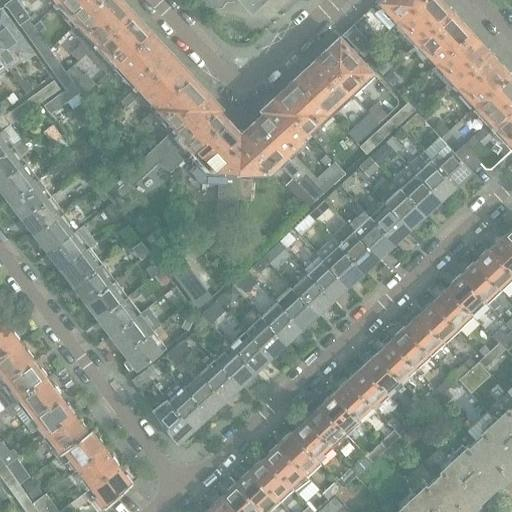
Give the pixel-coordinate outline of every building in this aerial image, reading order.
[(28,16),(16,0),(12,0),(6,5),(18,23),(27,17),(28,16)] [(42,0),(43,0),(54,0),(57,5),(76,25),(102,0),(42,0)] [(102,0),(76,25),(70,31),(82,44),(71,54),(78,62),(87,53),(106,74),(116,64),(151,32),(131,11),(121,0),(102,0)] [(242,0),(249,7),(248,8),(251,11),(258,5),(258,4),(261,0),(242,0)] [(400,20),(421,0),(379,0),(377,2),(381,7),(382,6),(391,16),(394,13),(400,20)] [(471,32),(455,14),(441,0),(421,0),(400,20),(439,61),(471,32)] [(0,67),(30,46),(2,8),(1,7),(0,8),(0,67)] [(22,29),(31,23),(28,18),(19,24),(22,29)] [(361,19),(354,25),(360,32),(367,25),(361,19)] [(26,33),(34,27),(31,23),(22,29),(26,33)] [(373,47),(353,26),(344,34),(344,35),(364,56),(373,47)] [(29,38),(37,32),(34,27),(26,33),(29,38)] [(32,42),(40,36),(37,32),(29,38),(32,42)] [(151,32),(116,64),(136,86),(156,107),(191,75),(171,53),(151,32)] [(509,73),(493,56),(471,32),(439,61),(477,103),(509,73)] [(35,46),(43,41),(40,36),(32,42),(35,46)] [(318,57),(297,77),(329,112),(351,93),(373,72),(339,37),(318,57)] [(38,51),(46,45),(43,41),(35,46),(38,51)] [(42,55),(50,50),(46,45),(38,51),(42,55)] [(45,60),(53,54),(50,50),(42,55),(45,60)] [(48,64),(56,59),(53,54),(45,60),(48,64)] [(392,67),(383,56),(373,66),(383,76),(392,67)] [(51,69),(59,63),(56,59),(48,64),(51,69)] [(54,73),(62,67),(59,63),(51,69),(54,73)] [(73,66),(66,73),(69,76),(72,81),(79,91),(83,96),(95,84),(85,73),(82,75),(80,73),(73,66)] [(57,77),(65,72),(62,67),(54,73),(57,77)] [(24,82),(16,72),(14,73),(10,68),(8,70),(26,95),(33,89),(26,81),(24,82)] [(399,79),(390,71),(384,78),(392,86),(399,79)] [(61,82),(68,76),(65,72),(57,77),(61,82)] [(511,76),(509,73),(477,103),(497,123),(491,129),(511,151),(511,149),(511,76)] [(167,135),(123,177),(130,184),(156,160),(170,170),(169,172),(170,173),(183,160),(175,151),(183,143),(184,143),(192,152),(227,120),(218,110),(221,107),(209,95),(191,75),(156,107),(141,121),(146,127),(153,120),(167,135)] [(74,84),(68,76),(61,82),(66,90),(74,84)] [(265,112),(256,120),(288,155),(291,152),(302,142),(300,139),(308,132),(329,112),(297,77),(275,97),(262,109),(265,112)] [(59,89),(53,81),(47,85),(53,94),(59,89)] [(53,94),(47,85),(41,90),(47,98),(53,94)] [(440,100),(448,92),(444,87),(435,95),(440,100)] [(47,98),(41,90),(35,94),(41,103),(47,98)] [(126,105),(135,96),(130,92),(122,100),(126,105)] [(13,93),(6,98),(11,105),(18,100),(13,93)] [(41,103),(35,94),(28,99),(34,107),(37,105),(41,103)] [(63,104),(58,96),(53,99),(59,108),(63,104)] [(6,98),(0,102),(0,109),(2,112),(11,105),(6,98)] [(34,107),(28,99),(22,103),(28,112),(34,107)] [(59,108),(53,99),(48,103),(54,111),(59,108)] [(103,117),(112,108),(105,101),(96,110),(103,117)] [(28,112),(22,103),(16,108),(22,116),(28,112)] [(54,111),(48,103),(43,106),(49,115),(54,111)] [(415,110),(408,103),(404,106),(411,114),(415,110)] [(411,114),(404,106),(400,110),(407,118),(411,114)] [(22,116),(16,108),(10,112),(16,121),(22,116)] [(407,118),(400,110),(396,114),(402,121),(407,118)] [(16,121),(10,112),(4,116),(4,117),(10,125),(16,121)] [(405,133),(421,119),(416,113),(400,128),(405,133)] [(402,121),(396,114),(392,118),(398,125),(402,121)] [(398,125),(392,118),(387,121),(394,129),(398,125)] [(200,160),(190,170),(202,183),(220,183),(218,218),(237,219),(238,199),(239,179),(239,171),(270,172),(278,164),(291,178),(314,202),(327,190),(316,179),(291,152),(288,155),(256,120),(248,127),(248,132),(244,131),(240,131),(237,131),(234,131),(232,131),(233,126),(227,120),(192,152),(200,160)] [(394,129),(387,121),(383,125),(390,133),(394,129)] [(357,143),(371,130),(363,122),(349,135),(357,143)] [(0,155),(20,141),(21,140),(10,125),(0,131),(0,155)] [(61,137),(52,125),(43,132),(51,144),(61,137)] [(390,133),(383,125),(382,126),(379,129),(386,136),(389,134),(390,133)] [(479,141),(488,132),(484,127),(474,136),(479,141)] [(386,136),(379,129),(375,132),(382,140),(386,136)] [(328,142),(318,131),(312,138),(321,148),(328,142)] [(382,140),(375,132),(371,136),(378,144),(382,140)] [(475,154),(493,137),(488,132),(479,141),(470,149),(475,154)] [(378,144),(371,136),(367,140),(374,147),(378,144)] [(402,147),(392,136),(385,143),(392,151),(395,153),(402,147)] [(69,148),(61,137),(51,144),(60,155),(69,148)] [(374,147),(367,140),(363,144),(370,151),(374,147)] [(0,182),(25,164),(33,158),(20,141),(0,155),(0,182)] [(392,151),(385,143),(380,148),(387,156),(392,151)] [(370,151),(363,144),(361,146),(359,147),(366,154),(366,155),(370,151)] [(470,170),(455,154),(447,145),(431,161),(455,186),(461,181),(462,181),(470,175),(469,173),(471,171),(470,170)] [(478,163),(467,151),(463,146),(455,154),(470,170),(478,163)] [(385,160),(377,151),(370,158),(378,166),(385,160)] [(455,186),(431,161),(422,152),(408,165),(408,164),(406,165),(439,201),(446,195),(447,196),(454,189),(454,187),(455,186)] [(78,160),(73,153),(66,159),(69,163),(74,164),(78,160)] [(330,160),(325,154),(319,160),(324,166),(330,160)] [(368,178),(379,168),(369,157),(359,167),(359,168),(355,172),(362,179),(366,175),(368,178)] [(334,162),(316,179),(327,190),(345,174),(334,162)] [(10,201),(38,180),(25,164),(0,182),(0,188),(2,191),(1,192),(7,200),(8,200),(10,201)] [(439,201),(406,165),(391,179),(400,189),(399,189),(424,215),(430,209),(432,210),(439,203),(438,202),(439,201)] [(346,187),(353,180),(349,176),(342,183),(346,187)] [(239,179),(238,199),(239,199),(250,200),(252,180),(239,179)] [(22,218),(50,197),(38,180),(10,201),(14,208),(13,209),(20,217),(21,216),(22,218)] [(330,202),(343,189),(339,185),(326,197),(330,202)] [(107,198),(101,189),(97,193),(103,201),(107,198)] [(424,215),(399,189),(384,204),(408,230),(415,224),(416,224),(424,218),(423,216),(424,215)] [(35,234),(63,213),(50,197),(22,218),(27,224),(26,226),(32,234),(34,233),(35,234)] [(121,216),(112,204),(104,209),(113,222),(121,216)] [(315,216),(322,208),(318,204),(311,212),(315,216)] [(408,230),(384,204),(369,218),(393,244),(399,238),(401,239),(408,232),(408,230)] [(393,244),(369,218),(363,211),(349,225),(355,231),(354,232),(377,258),(384,252),(385,253),(393,246),(392,245),(393,244)] [(48,252),(76,230),(63,213),(35,234),(40,241),(39,243),(45,250),(47,250),(48,252)] [(377,258),(354,232),(345,223),(330,236),(332,238),(362,272),(368,266),(370,267),(377,261),(377,259),(377,258)] [(61,268),(89,247),(95,242),(83,226),(76,231),(76,230),(48,252),(53,258),(52,259),(58,267),(59,267),(61,268)] [(137,237),(128,226),(119,233),(128,244),(137,237)] [(286,249),(296,240),(289,233),(279,242),(286,249)] [(511,244),(505,236),(503,234),(492,244),(493,246),(491,249),(499,259),(499,262),(511,276),(511,244)] [(362,272),(332,238),(316,253),(323,261),(347,286),(353,281),(355,282),(362,275),(361,273),(362,272)] [(149,254),(140,242),(131,249),(140,261),(149,254)] [(274,257),(283,249),(278,243),(269,251),(274,257)] [(73,285),(101,263),(89,247),(61,268),(65,275),(64,276),(70,284),(72,284),(73,285)] [(511,280),(511,276),(499,262),(499,259),(491,249),(489,247),(478,257),(479,259),(476,262),(486,271),(485,275),(500,291),(511,280)] [(162,270),(152,256),(147,260),(151,265),(144,270),(151,278),(153,277),(162,270)] [(258,274),(269,264),(263,257),(252,267),(258,274)] [(172,267),(169,270),(171,273),(199,309),(212,297),(182,258),(172,267)] [(500,291),(485,275),(486,271),(476,262),(475,260),(464,270),(465,272),(462,275),(471,285),(471,289),(486,305),(486,304),(492,311),(499,305),(493,298),(500,291)] [(347,286),(323,261),(308,274),(331,301),(338,295),(339,296),(346,289),(346,288),(347,286)] [(86,302),(114,281),(101,263),(73,285),(78,292),(77,293),(83,301),(85,300),(86,302)] [(162,271),(155,276),(163,286),(170,281),(162,271)] [(486,305),(471,289),(471,285),(462,275),(461,273),(450,284),(451,285),(448,288),(459,299),(458,302),(472,317),(486,305)] [(331,301),(308,274),(292,289),(316,315),(322,309),(324,310),(331,303),(330,302),(331,301)] [(238,288),(246,280),(241,276),(234,283),(238,288)] [(99,319),(126,297),(114,281),(86,302),(91,308),(90,309),(96,318),(97,317),(99,319)] [(230,305),(240,295),(231,286),(216,300),(223,307),(228,302),(230,305)] [(472,317),(458,302),(459,299),(448,288),(447,286),(436,297),(437,298),(434,301),(443,310),(443,314),(458,330),(472,317)] [(316,315),(292,289),(277,303),(301,329),(307,324),(308,324),(315,318),(315,316),(316,315)] [(111,335),(139,313),(126,297),(99,319),(103,325),(102,326),(108,335),(110,334),(111,335)] [(458,330),(443,314),(443,310),(434,301),(433,299),(422,310),(423,311),(420,314),(429,325),(430,328),(444,344),(458,330)] [(210,324),(224,311),(215,302),(201,315),(210,324)] [(301,329),(277,303),(261,318),(285,344),(291,338),(293,339),(300,332),(299,331),(301,329)] [(124,352),(152,330),(139,313),(111,335),(116,342),(115,343),(121,351),(123,351),(124,352)] [(188,313),(181,328),(186,330),(194,316),(188,313)] [(444,344),(430,328),(429,325),(420,314),(419,313),(408,323),(409,324),(406,327),(415,337),(415,341),(429,357),(444,344)] [(285,344),(261,318),(246,332),(270,358),(276,352),(277,353),(285,346),(284,345),(285,344)] [(0,356),(19,343),(18,341),(19,340),(14,333),(12,333),(5,324),(0,328),(0,356)] [(429,357),(415,341),(415,337),(406,327),(405,326),(394,336),(395,337),(392,340),(401,350),(401,354),(415,370),(429,357)] [(498,344),(507,336),(500,328),(491,336),(498,344)] [(141,367),(165,347),(152,330),(124,352),(129,358),(128,360),(134,368),(135,367),(137,369),(141,367)] [(507,351),(511,346),(511,330),(507,336),(498,344),(505,349),(507,351)] [(270,358),(246,332),(230,346),(254,372),(260,367),(262,367),(269,360),(269,359),(270,358)] [(415,370),(401,354),(401,350),(392,340),(391,339),(380,349),(381,350),(378,353),(387,363),(387,367),(401,383),(415,370)] [(193,352),(184,340),(175,347),(184,358),(193,352)] [(0,373),(6,382),(34,362),(32,359),(33,358),(27,351),(26,352),(19,343),(0,356),(0,373)] [(485,368),(505,349),(498,344),(479,362),(485,368)] [(254,372),(230,346),(215,361),(239,386),(245,381),(246,382),(254,375),(253,373),(254,372)] [(184,358),(175,347),(166,353),(175,365),(184,358)] [(401,383),(387,367),(387,363),(378,353),(377,352),(366,362),(367,364),(364,366),(373,376),(373,380),(388,396),(401,383)] [(475,364),(470,358),(464,363),(469,369),(475,364)] [(239,386),(215,361),(200,375),(223,401),(229,395),(231,396),(238,389),(238,388),(239,386)] [(19,399),(47,380),(45,377),(47,376),(41,369),(40,370),(34,362),(6,382),(19,399)] [(455,383),(468,370),(462,364),(449,376),(455,383)] [(388,396),(373,380),(373,376),(364,366),(363,365),(351,375),(353,377),(350,379),(358,388),(358,392),(374,409),(388,396)] [(474,369),(461,381),(473,394),(486,382),(482,378),(486,374),(478,365),(474,369)] [(150,381),(143,371),(130,380),(138,390),(150,381)] [(223,401),(200,375),(184,389),(208,415),(214,409),(216,410),(223,403),(222,402),(223,401)] [(441,396),(455,383),(449,376),(435,389),(441,396)] [(374,409),(358,392),(358,388),(350,379),(349,378),(337,388),(339,390),(336,392),(345,402),(345,406),(360,421),(374,409)] [(33,418),(61,397),(59,395),(60,394),(55,387),(53,388),(47,380),(19,399),(5,410),(10,417),(18,410),(19,412),(26,408),(33,418)] [(208,415),(184,389),(176,381),(162,394),(166,400),(192,429),(198,423),(200,424),(207,417),(207,416),(208,415)] [(360,421),(345,406),(345,402),(336,392),(335,391),(323,401),(325,403),(322,405),(332,415),(331,419),(346,434),(360,421)] [(511,398),(507,393),(486,412),(487,413),(467,432),(474,439),(508,475),(511,471),(511,398)] [(47,436),(75,415),(73,413),(74,412),(68,405),(67,406),(61,397),(33,418),(25,424),(32,433),(40,427),(47,436)] [(192,429),(166,400),(152,410),(177,443),(183,438),(185,439),(192,432),(191,430),(192,429)] [(346,434),(331,419),(332,415),(322,405),(320,404),(309,414),(311,416),(308,419),(317,429),(317,432),(332,448),(346,434)] [(63,451),(88,433),(87,431),(88,430),(82,423),(81,424),(75,415),(47,436),(40,441),(47,450),(53,445),(54,446),(63,451)] [(332,448),(317,432),(317,429),(308,419),(306,417),(295,427),(297,429),(294,432),(292,430),(291,431),(318,461),(332,448)] [(404,430),(392,417),(387,422),(399,435),(404,430)] [(386,449),(399,436),(393,430),(380,442),(386,449)] [(77,469),(105,449),(104,447),(105,446),(99,439),(98,440),(91,431),(88,433),(63,451),(64,451),(56,457),(62,466),(70,460),(77,469)] [(318,461),(291,431),(282,440),(283,442),(278,446),(287,455),(287,459),(292,465),(297,465),(304,473),(318,461)] [(508,475),(474,439),(465,448),(463,445),(437,469),(439,471),(432,478),(464,511),(468,511),(477,504),(476,503),(486,493),(496,484),(497,485),(508,475)] [(0,457),(0,458),(10,451),(3,440),(0,442),(0,457)] [(372,462),(385,449),(379,443),(366,456),(372,462)] [(304,473),(297,465),(292,465),(287,459),(287,455),(278,446),(277,444),(268,453),(269,454),(265,458),(274,469),(273,473),(278,478),(283,479),(290,486),(297,494),(311,481),(304,474),(304,473)] [(91,487),(119,467),(117,465),(118,464),(113,457),(112,458),(105,449),(77,469),(91,487)] [(278,478),(273,473),(274,469),(265,458),(263,457),(254,466),(255,467),(251,471),(260,481),(260,485),(265,491),(269,491),(276,499),(290,486),(283,479),(278,478)] [(11,473),(7,467),(0,472),(0,476),(2,479),(11,473)] [(96,511),(100,511),(131,484),(131,483),(132,482),(126,475),(125,475),(119,467),(91,487),(82,494),(60,511),(59,511),(73,511),(88,501),(96,511)] [(342,488),(355,476),(357,475),(350,468),(336,481),(342,488)] [(265,491),(260,485),(260,481),(251,471),(250,470),(240,478),(242,480),(237,484),(247,494),(247,497),(252,503),(256,503),(264,511),(276,499),(269,491),(265,491)] [(6,485),(15,479),(11,473),(2,479),(6,485)] [(61,494),(73,484),(67,477),(55,486),(61,494)] [(464,511),(432,478),(424,485),(422,483),(396,507),(398,510),(395,511),(464,511)] [(19,485),(15,479),(6,485),(10,491),(19,485)] [(42,494),(31,479),(22,485),(33,501),(42,494)] [(410,486),(403,479),(399,482),(406,490),(410,486)] [(262,511),(264,511),(256,503),(252,503),(247,497),(247,494),(237,484),(236,482),(227,491),(228,492),(224,497),(232,506),(232,510),(234,511),(262,511)] [(328,499),(340,488),(334,482),(323,493),(328,499)] [(406,490),(399,482),(396,486),(403,493),(406,490)] [(15,497),(23,490),(19,485),(10,491),(15,497)] [(28,496),(23,490),(15,497),(19,502),(28,496)] [(59,511),(60,511),(46,493),(32,503),(36,507),(39,511),(59,511)] [(234,511),(232,510),(232,506),(224,497),(222,495),(213,504),(214,505),(210,509),(212,511),(234,511)] [(23,508),(32,502),(31,500),(28,496),(19,502),(22,507),(23,508)] [(335,511),(342,506),(334,497),(318,511),(335,511)] [(29,511),(36,507),(32,503),(32,502),(23,508),(25,511),(29,511)]
